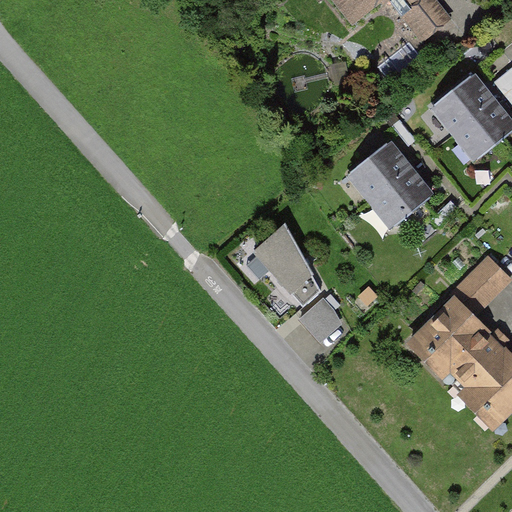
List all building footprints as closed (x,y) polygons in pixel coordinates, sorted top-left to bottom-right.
[(447,20),(430,0),(336,0),(354,21),(380,1),(385,6),(390,2),(421,41),(447,20)] [(511,69),(496,82),(511,101),(511,69)] [(493,104),(471,77),(435,106),(457,133),(493,104)] [(511,134),(511,127),(493,104),(457,133),(480,160),(511,134)] [(441,134),(450,127),(434,107),(425,114),(441,134)] [(417,141),(401,121),(393,127),(409,147),(417,141)] [(410,171),(388,144),(352,173),(373,200),(410,171)] [(431,198),(410,171),(373,200),(395,227),(431,198)] [(458,209),(451,202),(433,219),(440,226),(458,209)] [(285,227),(255,253),(304,308),(322,291),(285,227)] [(511,280),(491,259),(458,290),(479,312),(511,280)] [(419,336),(434,351),(426,359),(443,376),(451,368),(471,388),(462,397),(479,414),(489,404),(503,419),(511,410),(511,356),(507,352),(505,355),(485,334),(487,332),(457,300),(419,336)] [(324,301),(302,321),(313,333),(335,313),(324,301)]
